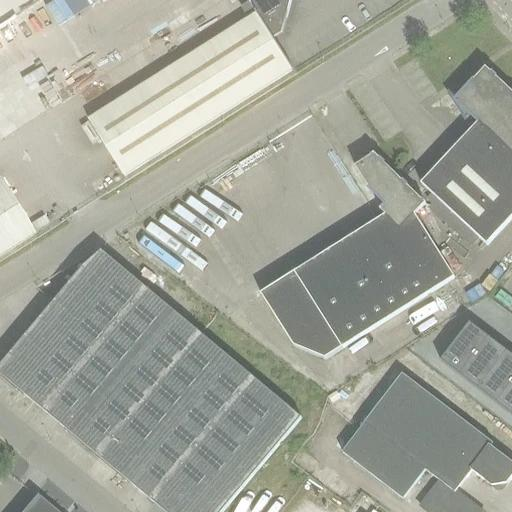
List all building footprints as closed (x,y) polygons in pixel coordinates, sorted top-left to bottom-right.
[(246,0),(255,13),(256,13),(273,41),(282,35),(291,0),(246,0)] [(124,178),(291,72),(256,16),(88,121),(124,178)] [(479,124),(421,186),(487,247),(511,220),(511,94),(486,70),(471,85),(467,80),(466,81),(466,82),(447,94),(468,126),(469,127),(475,121),(479,124)] [(385,217),(294,274),(262,294),(294,348),(325,360),(342,350),(454,279),(415,216),(426,205),(374,155),(373,157),(355,169),(368,189),(386,207),(381,211),(380,212),(385,217)] [(0,258),(35,237),(0,180),(0,258)] [(0,376),(44,413),(147,290),(102,253),(84,268),(0,368),(0,376)] [(44,413),(97,458),(200,334),(147,290),(44,413)] [(471,326),(442,363),(461,377),(489,340),(471,326)] [(254,379),(200,334),(97,458),(151,502),(254,379)] [(489,340),(461,377),(479,391),(507,354),(489,340)] [(511,357),(507,354),(479,391),(497,405),(511,386),(511,357)] [(420,508),(425,511),(479,511),(456,493),(472,473),(491,488),(507,486),(511,479),(511,464),(491,448),(493,446),(402,376),(363,425),(341,454),(401,500),(423,471),(439,483),(420,508)] [(224,511),(302,418),(254,379),(151,502),(162,511),(224,511)] [(511,386),(497,405),(506,411),(511,416),(511,386)] [(53,511),(35,497),(22,511),(53,511)]
